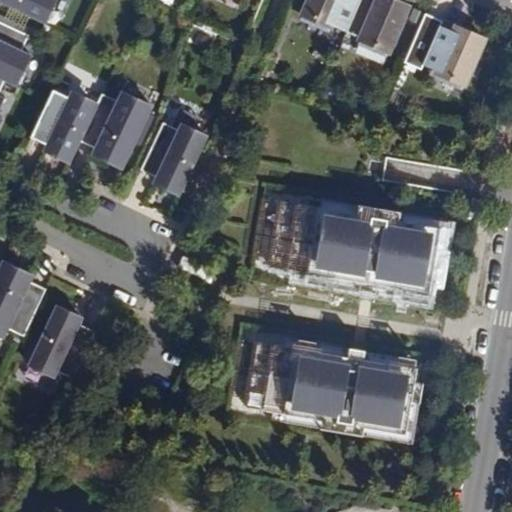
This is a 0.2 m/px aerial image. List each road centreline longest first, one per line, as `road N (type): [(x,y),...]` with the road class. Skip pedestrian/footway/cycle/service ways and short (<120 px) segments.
road 1 (residential): [(0,219),(125,280),(141,276),(152,248),(0,171)]
road 2 (tertiary): [(511,288),(472,511)]
